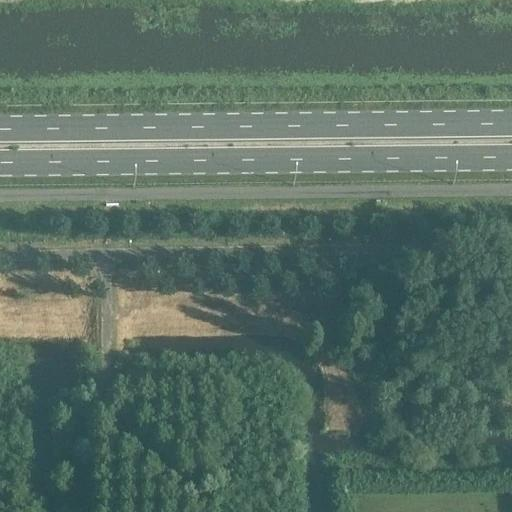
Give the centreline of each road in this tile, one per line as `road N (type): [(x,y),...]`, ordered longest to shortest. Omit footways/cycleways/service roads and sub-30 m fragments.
road 1 (primary): [(0,163),(511,157)]
road 2 (primary): [(511,124),(0,129)]
